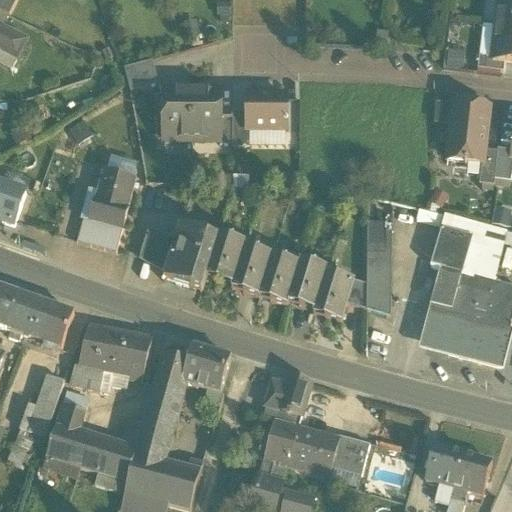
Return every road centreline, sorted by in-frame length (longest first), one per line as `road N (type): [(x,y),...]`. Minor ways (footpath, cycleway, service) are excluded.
road 1 (secondary): [(511,416),(249,343),(0,261)]
road 2 (residential): [(511,93),(271,57)]
road 3 (track): [(200,511),(249,343)]
